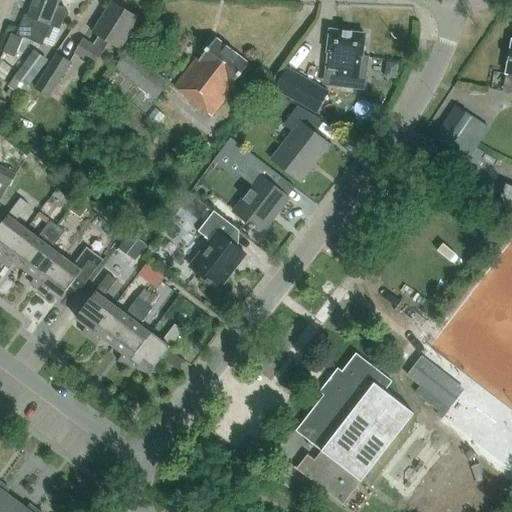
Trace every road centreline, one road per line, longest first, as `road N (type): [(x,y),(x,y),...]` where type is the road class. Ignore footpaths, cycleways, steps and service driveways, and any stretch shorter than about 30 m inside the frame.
road 1 (residential): [(141,454),(162,438),(422,90),(449,35),(454,0)]
road 2 (residential): [(0,359),(141,454)]
